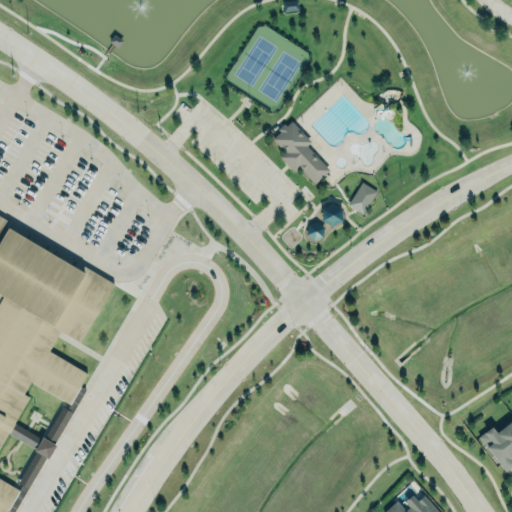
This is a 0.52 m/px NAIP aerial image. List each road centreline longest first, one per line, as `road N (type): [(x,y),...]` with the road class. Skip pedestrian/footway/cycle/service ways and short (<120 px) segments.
road 1 (residential): [(483,511),(226,213),(150,141),(0,31)]
road 2 (tertiary): [(511,161),(376,243),(267,335),(212,397),(132,511)]
